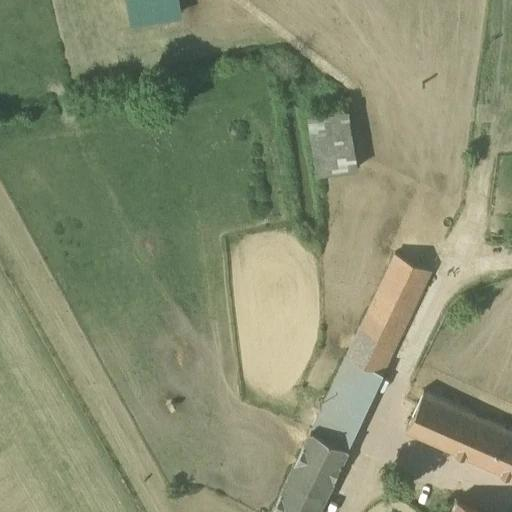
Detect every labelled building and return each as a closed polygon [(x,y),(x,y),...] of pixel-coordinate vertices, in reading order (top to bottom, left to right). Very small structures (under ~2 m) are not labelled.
[(327,40),(294,46),(309,140),(342,135),(327,40)] [(394,250),(344,353),(383,372),(433,269),(394,250)] [(383,372),(344,353),(308,427),(347,446),(383,372)] [(511,429),(429,391),(411,430),(511,476),(511,429)] [(308,427),(265,511),(313,511),(347,446),(308,427)] [(482,511),(450,496),(442,511),(482,511)]
